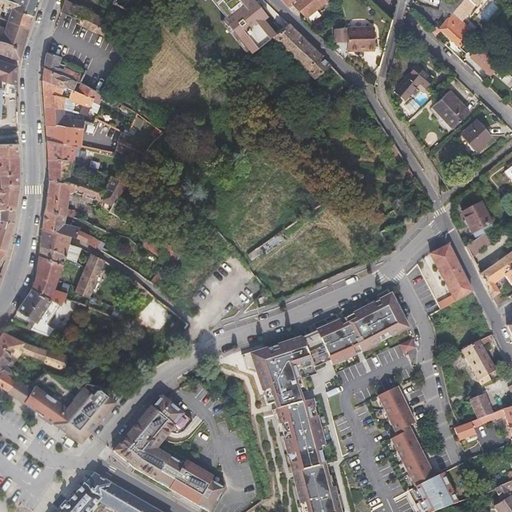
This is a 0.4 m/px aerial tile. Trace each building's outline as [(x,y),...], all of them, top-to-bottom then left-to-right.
[(33,14),(38,0),(0,0),(0,2),(3,4),(13,7),(33,14)] [(132,13),(139,0),(113,0),(112,2),(132,13)] [(212,0),(226,17),(224,19),(252,53),(273,36),(276,34),(264,20),(268,17),(255,0),(212,0)] [(327,0),(293,0),(291,3),(306,18),(327,0)] [(457,17),(452,13),(446,17),(437,28),(439,30),(467,53),(474,45),(473,43),(467,38),(473,31),(462,22),(476,5),(470,0),(462,0),(462,1),(467,6),(457,17)] [(462,0),(440,0),(438,10),(452,13),(462,1),(462,0)] [(116,29),(112,22),(79,7),(65,1),(61,12),(80,20),(79,22),(96,32),(105,36),(108,31),(114,36),(117,31),(116,29)] [(457,17),(467,6),(462,1),(452,13),(457,17)] [(29,27),(33,15),(33,14),(13,7),(7,20),(29,27)] [(20,57),(29,27),(7,20),(5,28),(0,25),(0,53),(10,57),(19,60),(20,57)] [(330,65),(288,23),(283,28),(276,34),(273,36),(315,78),(330,65)] [(434,35),(439,30),(437,28),(435,26),(429,31),(434,35)] [(347,47),(347,27),(334,29),(335,51),(344,60),(347,56),(347,47)] [(347,27),(347,47),(368,47),(368,49),(375,49),(374,27),(347,27)] [(496,63),(478,47),(472,54),(490,70),(496,63)] [(62,57),(48,48),(46,53),(60,62),(62,57)] [(66,68),(69,64),(64,61),(63,64),(60,62),(46,53),(44,67),(66,77),(71,79),(75,81),(78,74),(66,68)] [(16,76),(17,66),(0,59),(0,78),(4,80),(16,86),(16,76)] [(432,78),(415,65),(395,90),(404,99),(419,82),(425,87),(432,78)] [(66,77),(44,67),(42,80),(62,86),(66,77)] [(68,88),(71,79),(66,77),(62,86),(68,88)] [(94,98),(75,91),(72,89),(68,88),(62,86),(42,80),(44,107),(64,109),(71,110),(72,100),(83,103),(81,113),(80,114),(87,116),(90,109),(93,102),(94,98)] [(99,105),(104,94),(103,93),(79,82),(75,91),(94,98),(93,102),(97,104),(99,105)] [(449,90),(432,107),(452,128),(470,112),(449,90)] [(249,96),(243,91),(239,96),(245,101),(249,96)] [(84,120),(73,118),(73,114),(64,113),(64,109),(44,107),(45,124),(84,128),(84,121),(84,120)] [(475,150),(491,136),(477,120),(461,134),(475,150)] [(81,146),(84,128),(45,124),(46,141),(77,145),(81,146)] [(146,155),(154,145),(133,135),(129,148),(146,155)] [(74,162),(77,145),(46,141),(47,158),(72,162),(74,162)] [(127,146),(118,142),(116,151),(141,162),(146,155),(129,148),(127,146)] [(0,156),(18,156),(17,143),(0,143),(0,156)] [(0,183),(17,184),(18,156),(0,156),(0,183)] [(70,173),(72,162),(47,158),(48,178),(77,184),(104,194),(106,186),(70,173)] [(98,171),(100,164),(90,161),(88,167),(98,171)] [(67,209),(69,193),(74,191),(83,195),(81,199),(91,203),(93,199),(112,206),(108,211),(144,231),(146,226),(150,219),(129,207),(117,200),(122,192),(128,182),(110,175),(110,176),(106,186),(104,194),(77,184),(48,178),(44,210),(66,215),(74,217),(76,210),(67,209)] [(0,209),(16,208),(17,184),(0,183),(0,209)] [(129,207),(134,199),(122,192),(117,200),(129,207)] [(492,223),(481,202),(461,213),(471,234),(492,223)] [(0,220),(14,222),(16,208),(0,209),(0,220)] [(65,223),(66,215),(44,210),(42,229),(72,236),(76,237),(85,241),(86,242),(90,235),(79,229),(80,227),(65,223)] [(152,229),(157,222),(150,219),(146,226),(152,229)] [(0,247),(5,249),(14,222),(0,220),(0,247)] [(152,229),(141,244),(170,263),(172,264),(186,246),(161,225),(157,222),(152,229)] [(77,258),(81,248),(70,244),(71,241),(72,236),(42,229),(41,233),(41,236),(40,246),(67,254),(77,258)] [(264,255),(286,241),(280,233),(259,248),(264,255)] [(491,244),(485,234),(464,247),(469,255),(484,249),(491,244)] [(96,248),(100,240),(90,235),(86,242),(96,248)] [(101,251),(105,243),(100,240),(96,248),(101,251)] [(451,296),(454,302),(473,291),(449,244),(429,254),(451,296)] [(55,288),(66,258),(67,254),(40,246),(39,256),(36,277),(31,289),(59,304),(61,305),(65,298),(68,293),(55,288)] [(511,251),(478,275),(485,289),(491,298),(497,306),(505,301),(500,293),(494,284),(505,276),(511,286),(511,251)] [(89,297),(105,261),(90,253),(74,291),(89,297)] [(168,266),(164,263),(150,282),(155,285),(168,266)] [(46,324),(59,304),(31,289),(17,310),(31,319),(26,327),(32,330),(56,339),(60,333),(46,324)] [(86,306),(88,300),(76,295),(74,301),(80,303),(86,306)] [(441,309),(454,302),(451,296),(438,303),(441,309)] [(316,331),(318,334),(328,357),(332,365),(346,359),(345,356),(353,352),(354,355),(359,353),(361,352),(379,343),(378,340),(389,334),(391,337),(408,328),(393,297),(382,303),(380,300),(344,319),(347,325),(345,325),(342,326),(340,320),(316,331)] [(68,355),(25,342),(3,331),(0,336),(0,342),(15,356),(19,350),(43,360),(44,363),(59,369),(65,366),(68,355)] [(308,339),(303,341),(311,361),(313,364),(318,361),(325,358),(328,357),(318,334),(316,335),(308,339)] [(340,511),(334,487),(330,488),(325,467),(320,447),(324,445),(316,412),(312,413),(309,400),(301,402),(301,399),(299,394),(295,381),(299,380),(295,366),(311,361),(303,341),(301,338),(267,349),(267,347),(242,355),(247,370),(257,373),(266,405),(275,403),(276,406),(277,408),(276,409),(280,424),(283,423),(287,440),(284,441),(288,455),(291,454),(296,473),(302,496),(298,496),(302,511),(340,511)] [(412,339),(400,345),(403,353),(415,348),(413,345),(414,344),(412,339)] [(496,369),(481,341),(461,352),(481,385),(491,379),(488,375),(496,369)] [(6,365),(15,356),(0,342),(0,371),(19,380),(26,377),(11,369),(6,365)] [(16,382),(19,380),(0,371),(0,386),(7,392),(16,382)] [(16,382),(7,392),(23,403),(24,402),(53,423),(81,443),(123,392),(46,372),(33,382),(26,377),(19,380),(16,382)] [(396,387),(378,397),(395,432),(414,423),(396,387)] [(493,413),(486,394),(466,400),(475,420),(493,413)] [(135,469),(142,473),(144,470),(150,473),(148,476),(208,511),(210,511),(224,489),(211,481),(213,477),(186,461),(184,465),(157,449),(171,433),(172,433),(173,434),(174,434),(175,434),(177,434),(178,434),(179,434),(180,433),(182,433),(182,432),(183,431),(184,431),(185,430),(192,421),(164,398),(162,396),(152,407),(151,406),(113,451),(135,469)] [(511,405),(493,413),(475,420),(454,428),(459,440),(475,434),(473,428),(504,416),(511,434),(511,405)] [(409,430),(391,439),(415,487),(434,477),(409,430)] [(434,477),(415,487),(427,511),(431,511),(457,503),(442,473),(434,477)] [(89,511),(99,501),(112,484),(94,474),(86,485),(84,484),(68,502),(67,501),(61,509),(62,510),(60,511),(89,511)] [(511,511),(511,496),(509,492),(511,490),(511,479),(510,481),(494,488),(501,501),(493,506),(497,511),(511,511)] [(489,490),(487,485),(489,484),(487,480),(472,485),(476,495),(489,490)] [(160,511),(112,484),(99,501),(117,511),(160,511)]
